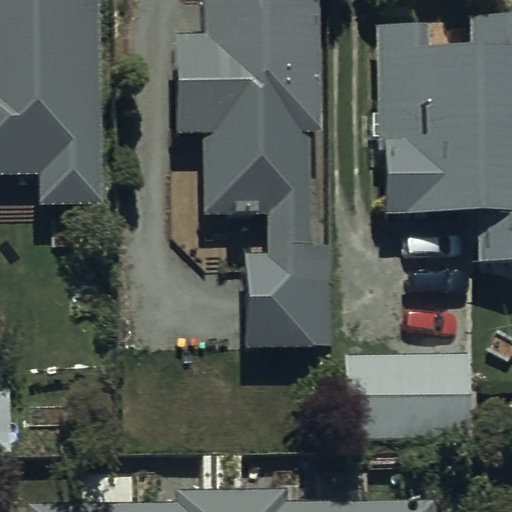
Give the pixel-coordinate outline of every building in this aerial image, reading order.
[(314,1),(242,0),(237,0),(238,10),(191,10),(191,50),(170,50),(169,152),(193,153),(192,226),(260,227),(260,271),(237,271),(236,361),(324,362),(325,260),(300,260),(301,148),(313,148),(314,1)] [(97,2),(0,2),(0,172),(16,172),(16,211),(61,211),(61,168),(97,168),(97,2)] [(419,41),(372,42),(375,232),(462,232),(463,279),(511,279),(511,33),(461,34),(462,72),(419,73),(419,41)] [(464,358),(339,360),(340,445),(465,444),(464,358)] [(175,503),(28,504),(28,511),(434,511),(434,500),(287,502),(286,489),(175,490),(175,503)]
